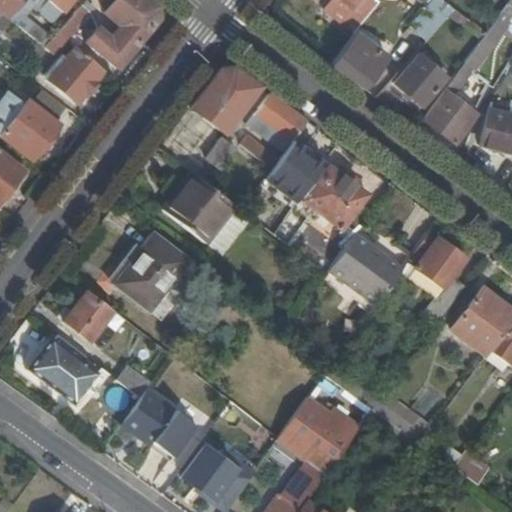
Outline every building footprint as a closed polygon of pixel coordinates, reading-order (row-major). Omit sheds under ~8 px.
[(22,15),(24,16),(36,0),(23,0),(20,4),(15,9),(22,15)] [(46,0),(61,11),(70,0),(46,0)] [(156,6),(148,0),(112,0),(103,11),(120,26),(138,41),(157,18),(156,6)] [(334,0),(326,12),(355,35),(380,0),(334,0)] [(410,27),(427,42),(449,17),(454,11),(440,0),(416,0),(426,8),(410,27)] [(511,0),(486,35),(482,41),(443,93),(444,94),(422,122),(455,147),(467,131),(473,115),(451,99),(481,59),(488,64),(497,53),(493,49),(511,23),(511,0)] [(90,7),(84,2),(81,5),(84,8),(86,10),(90,7)] [(10,19),(15,23),(22,15),(15,9),(8,17),(10,19)] [(482,41),(486,35),(455,11),(449,17),(482,41)] [(0,32),(10,19),(8,17),(1,12),(0,12),(0,32)] [(73,13),(58,30),(68,39),(83,22),(73,13)] [(46,44),(51,38),(24,16),(22,15),(15,23),(44,46),(46,44)] [(107,22),(99,30),(109,38),(116,30),(107,22)] [(138,41),(120,26),(116,30),(109,38),(99,30),(96,27),(85,42),(116,68),(138,41)] [(68,39),(58,30),(51,38),(46,44),(55,52),(68,39)] [(355,35),(332,65),(364,90),(387,59),(355,35)] [(103,70),(75,45),(47,79),(75,102),(103,70)] [(426,64),(418,56),(394,85),(422,109),(445,81),(430,67),(433,63),(429,60),(426,64)] [(221,69),(191,108),(226,134),(263,87),(236,67),(221,69)] [(55,123),(67,108),(43,90),(31,104),(27,101),(26,102),(22,99),(18,104),(22,107),(0,135),(32,160),(59,125),(55,123)] [(293,143),(309,122),(271,93),(255,114),(293,143)] [(511,117),(490,112),(480,147),(511,154),(511,117)] [(241,146),(273,170),(280,160),(248,136),(241,146)] [(227,142),(212,161),(224,170),(237,150),(227,142)] [(0,151),(0,200),(24,170),(0,151)] [(291,249),(324,275),(327,270),(354,234),(355,232),(344,225),(367,195),(330,167),(305,201),(319,212),(291,249)] [(242,212),(194,175),(176,199),(173,197),(161,212),(223,258),(251,219),(242,212)] [(431,232),(407,263),(415,268),(438,237),(431,232)] [(142,251),(136,245),(107,283),(119,293),(122,289),(150,311),(189,261),(154,234),(142,251)] [(354,234),(327,270),(375,305),(401,272),(402,270),(354,234)] [(406,264),(402,270),(401,272),(436,298),(420,319),(432,329),(464,287),(452,277),(466,259),(438,237),(415,268),(407,263),(406,264)] [(451,330),(487,357),(491,350),(511,323),(511,311),(482,289),(451,330)] [(114,312),(88,291),(64,322),(96,346),(101,340),(96,336),(114,312)] [(511,323),(491,350),(511,365),(511,323)] [(89,359),(58,336),(54,341),(51,339),(27,370),(74,405),(91,383),(88,381),(78,373),(89,359)] [(78,373),(88,381),(99,367),(89,359),(78,373)] [(334,361),(324,374),(340,386),(345,389),(372,409),(381,397),(334,361)] [(117,380),(141,399),(146,391),(151,385),(127,366),(117,380)] [(345,389),(340,386),(336,391),(341,395),(345,389)] [(141,399),(121,426),(135,437),(141,430),(154,440),(151,444),(172,459),(195,429),(146,391),(141,399)] [(432,429),(384,393),(381,397),(372,409),(420,444),(432,429)] [(330,413),(308,397),(279,437),(301,453),(272,492),(299,511),(338,457),(360,427),(334,408),(330,413)] [(420,444),(372,409),(364,421),(412,456),(421,445),(420,444)] [(141,430),(135,437),(148,447),(151,444),(154,440),(141,430)] [(373,443),(360,434),(342,458),(356,467),(373,443)] [(182,479),(225,511),(240,491),(228,482),(237,471),(226,463),(229,458),(221,453),(218,457),(205,447),(182,479)] [(453,468),(462,456),(450,447),(440,459),(453,468)] [(353,511),(347,507),(343,511),(321,511),(308,502),(300,511),(353,511)]
